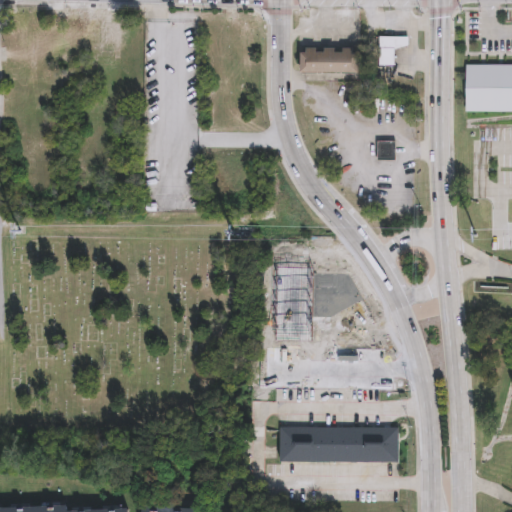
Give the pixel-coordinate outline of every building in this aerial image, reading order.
[(106,36),(70,36),(70,11),(106,11),(106,36)] [(407,35),(407,44),(393,48),(393,65),(376,64),(376,35),(407,35)] [(353,72),(298,71),(298,52),(303,52),(304,47),(314,47),(314,51),(321,51),(321,46),(332,47),(332,51),(339,51),(339,47),(350,47),(350,52),(353,52),(353,72)] [(511,112),(467,113),(467,66),(511,66),(511,112)] [(374,139),(392,139),(393,158),(374,158),(374,139)] [(277,459),(277,424),(381,425),(395,425),(395,459),(277,459)]
